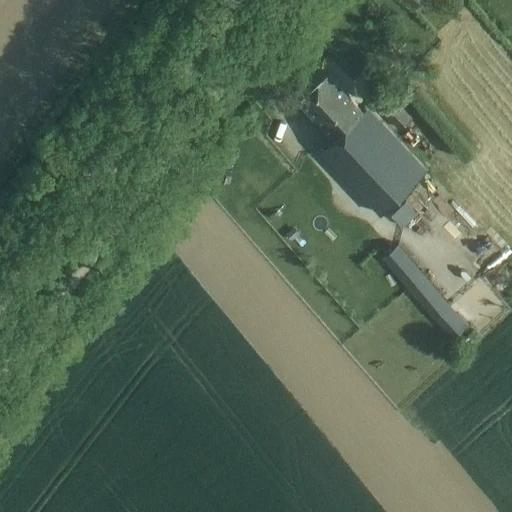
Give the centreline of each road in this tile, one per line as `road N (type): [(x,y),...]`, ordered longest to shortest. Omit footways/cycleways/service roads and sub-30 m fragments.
road 1 (residential): [(0,369),(291,0)]
road 2 (secondary): [(0,299),(231,0)]
